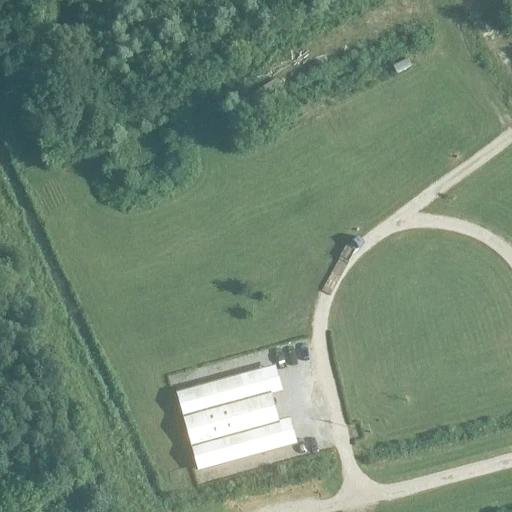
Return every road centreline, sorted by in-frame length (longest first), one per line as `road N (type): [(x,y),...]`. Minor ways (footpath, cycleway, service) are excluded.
road 1 (track): [(511,135),(349,255),(325,284),(315,337),(356,499)]
road 2 (track): [(132,511),(0,214)]
road 3 (track): [(305,511),(511,459)]
road 4 (track): [(399,219),(489,236),(511,255)]
